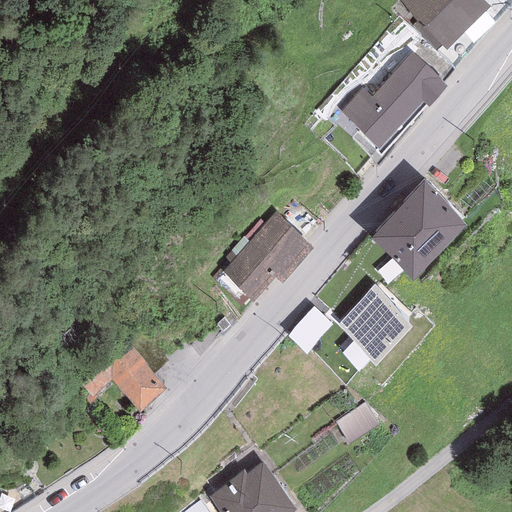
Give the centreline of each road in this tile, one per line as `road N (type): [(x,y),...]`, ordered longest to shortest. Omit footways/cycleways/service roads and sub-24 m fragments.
road 1 (tertiary): [(67,511),(120,477),(193,408),(511,34)]
road 2 (residential): [(373,511),(511,405)]
